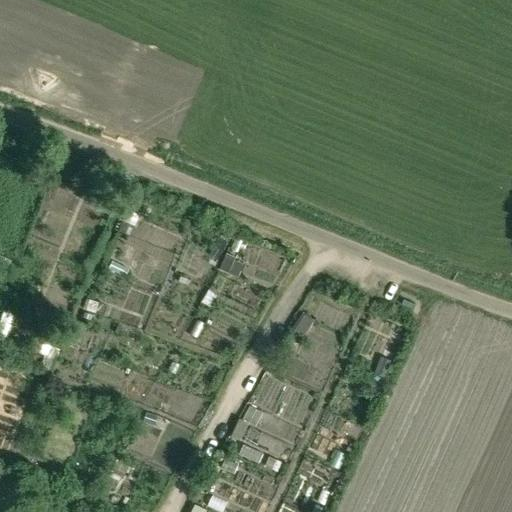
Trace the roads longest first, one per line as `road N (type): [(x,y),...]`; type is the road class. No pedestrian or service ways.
road 1 (unclassified): [(511,313),(0,112)]
road 2 (track): [(325,240),(169,511)]
